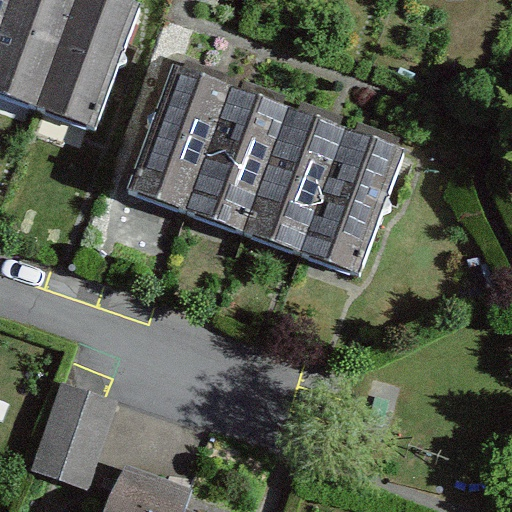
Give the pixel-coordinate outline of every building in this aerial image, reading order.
[(0,0),(0,35),(12,0),(0,0)] [(12,0),(0,35),(0,93),(39,108),(78,0),(12,0)] [(78,0),(39,108),(97,129),(143,4),(133,0),(78,0)] [(129,190),(187,211),(234,86),(176,64),(129,190)] [(187,211),(245,232),(292,107),(234,86),(187,211)] [(245,232),(303,254),(350,128),(292,107),(245,232)] [(303,254),(361,275),(408,150),(350,128),(303,254)] [(116,399),(65,383),(38,469),(89,485),(116,399)] [(189,511),(197,490),(125,465),(109,511),(189,511)]
